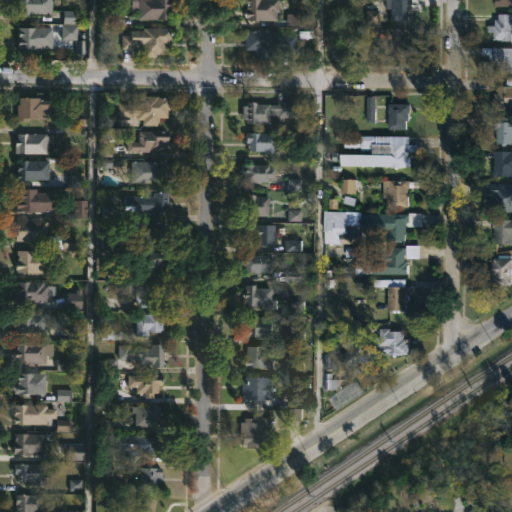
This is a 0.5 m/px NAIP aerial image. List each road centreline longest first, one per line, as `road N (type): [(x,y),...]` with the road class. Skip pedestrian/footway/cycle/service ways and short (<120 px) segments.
road 1 (residential): [(207,0),(203,511)]
road 2 (residential): [(450,80),(0,74)]
road 3 (tertiary): [(511,319),(210,511)]
road 4 (residential): [(450,0),(449,316),(463,352)]
